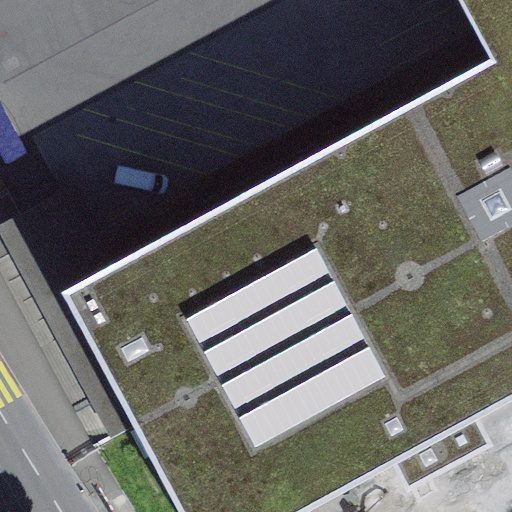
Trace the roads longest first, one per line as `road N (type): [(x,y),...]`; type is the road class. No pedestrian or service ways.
road 1 (unknown): [(36,461),(291,308)]
road 2 (unknown): [(407,511),(291,308)]
road 3 (unknown): [(37,281),(209,182)]
road 4 (unknown): [(291,308),(437,228)]
road 5 (unknown): [(511,375),(437,228)]
road 6 (unknown): [(291,308),(209,182)]
road 7 (unknown): [(209,182),(148,63)]
